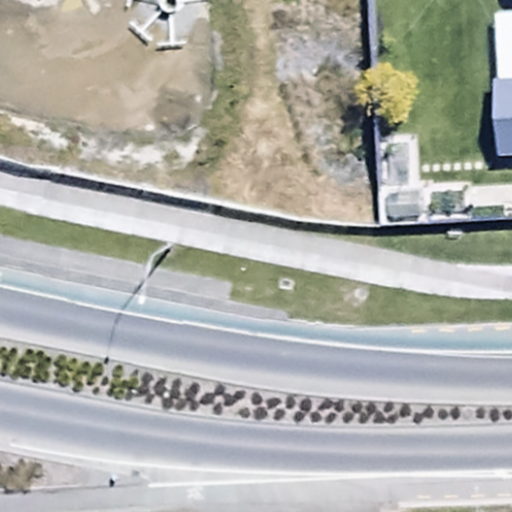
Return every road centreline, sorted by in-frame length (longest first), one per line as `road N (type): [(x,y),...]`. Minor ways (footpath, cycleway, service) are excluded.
road 1 (trunk): [(0,307),(329,370),(511,379)]
road 2 (trunk): [(511,449),(237,446),(0,410)]
